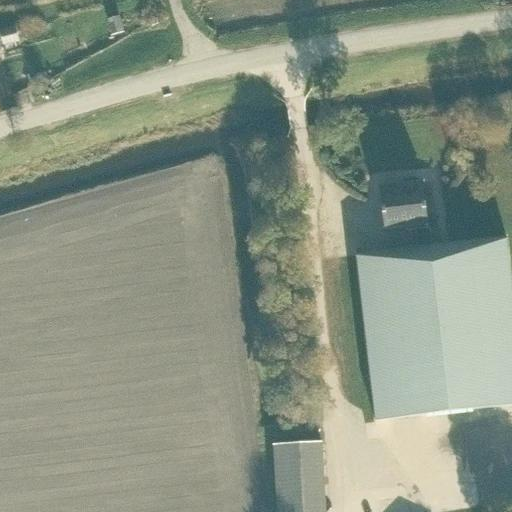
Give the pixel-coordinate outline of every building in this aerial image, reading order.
[(122,33),(119,18),(110,20),(113,35),(122,33)] [(57,29),(67,63),(80,59),(73,38),(94,32),(90,19),(57,29)] [(15,27),(0,30),(0,34),(3,47),(18,43),(15,27)] [(33,82),(25,58),(9,63),(17,87),(33,82)] [(506,239),(429,248),(422,184),(379,189),(384,229),(404,227),(404,232),(416,231),(418,250),(355,257),(356,258),(375,424),(511,407),(511,302),(505,241),(506,241),(506,239)] [(325,511),(322,443),(272,446),(275,511),(325,511)]
